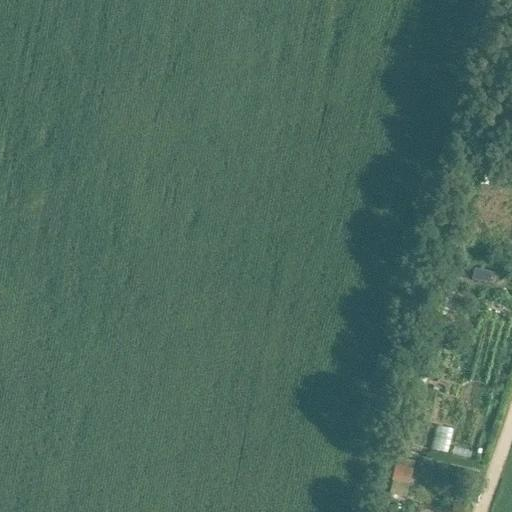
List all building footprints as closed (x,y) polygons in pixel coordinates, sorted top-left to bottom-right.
[(484,165),(496,167),(500,143),(488,141),(484,165)] [(500,274),(476,269),(473,281),(497,286),(500,274)] [(430,325),(443,329),(446,315),(435,311),(430,325)] [(450,365),(458,368),(464,351),(455,348),(450,365)] [(416,383),(427,388),(432,367),(422,365),(420,374),(418,374),(416,383)] [(393,480),(410,483),(414,462),(398,460),(393,480)]
